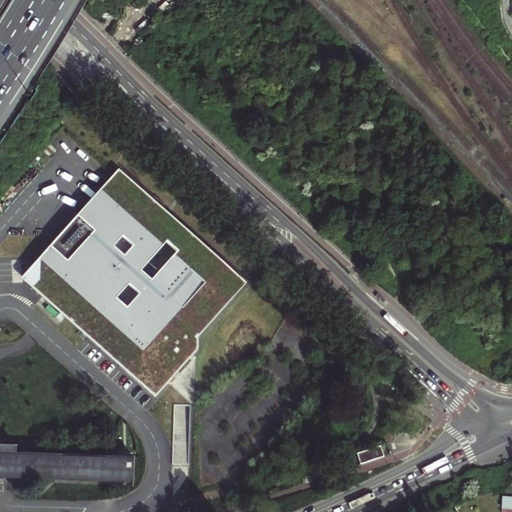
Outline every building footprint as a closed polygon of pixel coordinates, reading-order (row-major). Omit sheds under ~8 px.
[(246,284),(119,170),(116,174),(95,197),(63,233),(21,279),(66,318),(88,338),(154,397),(197,350),(197,339),(246,284)] [(401,433),(410,436),(415,419),(407,417),(401,433)] [(132,482),(133,459),(15,455),(15,446),(0,445),(0,477),(3,478),(15,478),(132,482)] [(380,447),(357,455),(360,464),(383,457),(380,447)] [(511,511),(511,497),(502,497),(501,511),(511,511)]
